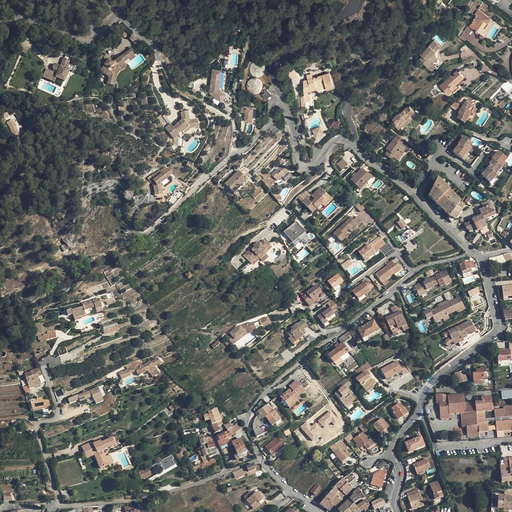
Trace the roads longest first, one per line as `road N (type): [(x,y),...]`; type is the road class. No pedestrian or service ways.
road 1 (residential): [(261,458),(153,496),(65,506),(35,428),(57,415),(43,367)]
road 2 (residential): [(472,254),(414,271),(251,409),(247,429),(261,458)]
road 3 (residential): [(419,412),(435,378),(495,331),(481,256)]
road 4 (residential): [(410,0),(397,56),(349,105),(354,146)]
road 5 (residential): [(354,146),(336,139),(313,167),(299,165),(288,113),(277,100)]
road 6 (residential): [(354,0),(278,60),(277,100)]
